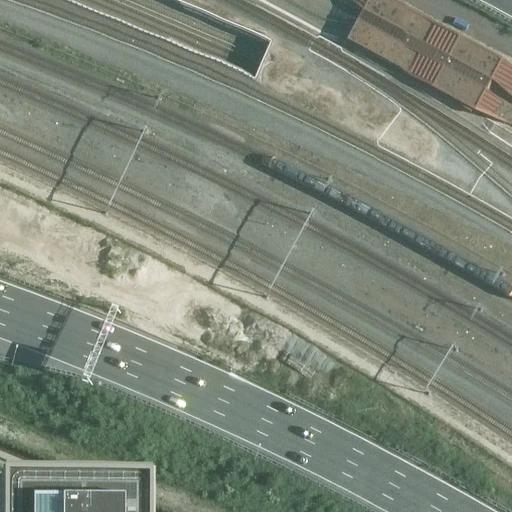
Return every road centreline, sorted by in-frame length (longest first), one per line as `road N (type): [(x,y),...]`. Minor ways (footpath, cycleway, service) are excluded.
road 1 (motorway): [(0,311),(210,397),(440,511)]
road 2 (track): [(185,511),(0,428)]
